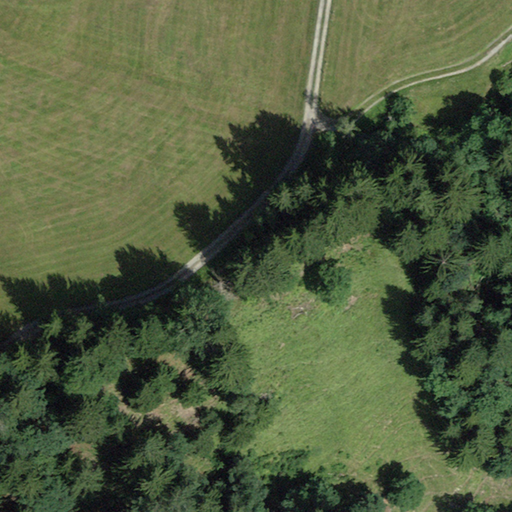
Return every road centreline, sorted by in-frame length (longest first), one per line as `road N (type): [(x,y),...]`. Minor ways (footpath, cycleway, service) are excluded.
road 1 (track): [(309,125),(285,184),(208,257),(67,315),(0,357)]
road 2 (track): [(309,125),(349,121),(401,84),(469,64),(511,33)]
road 3 (track): [(327,0),(309,125)]
